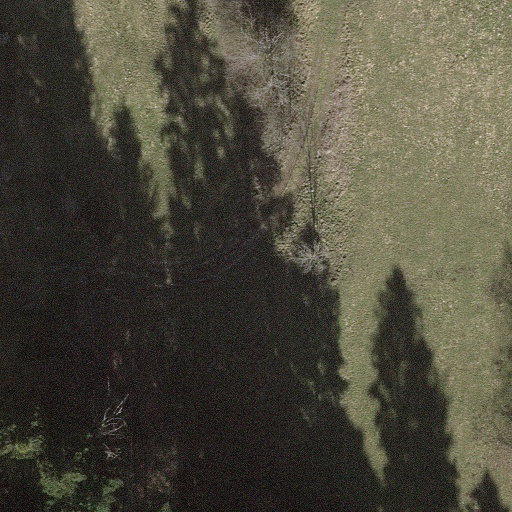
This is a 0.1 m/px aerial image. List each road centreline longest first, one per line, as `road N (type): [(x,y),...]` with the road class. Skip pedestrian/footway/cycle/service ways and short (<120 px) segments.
road 1 (track): [(0,317),(98,288),(185,285),(248,240),(299,147),(318,27)]
road 2 (track): [(511,504),(451,467),(358,511)]
